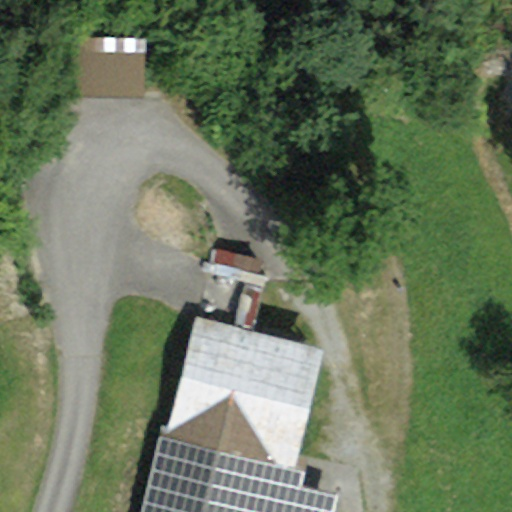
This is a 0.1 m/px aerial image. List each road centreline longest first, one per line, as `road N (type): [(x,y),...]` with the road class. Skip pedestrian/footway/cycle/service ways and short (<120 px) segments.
road 1 (track): [(51,511),(81,392),(74,261),(54,207),(63,165),(93,130),(136,124),(178,144),(266,216),(338,348),(376,511)]
road 2 (track): [(372,480),(392,413),(398,326),(382,233),(294,69),(233,0)]
